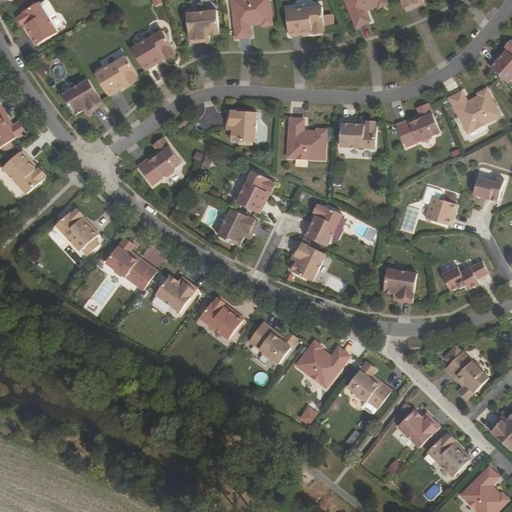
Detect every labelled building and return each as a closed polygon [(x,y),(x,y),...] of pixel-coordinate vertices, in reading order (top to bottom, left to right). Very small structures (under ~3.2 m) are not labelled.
[(165,0),(158,0),(162,9),(169,7),(165,0)] [(264,22),(271,21),(272,24),(281,22),(278,0),(240,0),(246,37),(260,35),(258,20),(263,20),(264,22)] [(374,10),(387,4),(388,7),(397,3),(395,0),(354,0),(366,26),(379,21),(374,10)] [(411,0),(416,10),(435,3),(433,0),(411,0)] [(52,4),(46,8),(56,24),(62,20),(62,17),(55,5),(52,4)] [(331,31),(333,30),(331,5),(295,9),(298,34),(323,31),(323,33),(331,32),(331,31)] [(45,7),(24,19),(25,22),(29,29),(30,29),(31,31),(33,30),(35,33),(33,34),(43,51),(64,38),(56,24),(46,8),(45,7)] [(214,41),(218,40),(217,37),(227,34),(222,11),(193,18),(200,47),(214,43),(214,41)] [(139,55),(152,78),(174,64),(175,66),(182,61),(181,60),(183,59),(171,38),(139,55)] [(140,91),(147,86),(146,85),(148,83),(135,62),(103,81),(117,102),(139,89),(140,91)] [(94,122),(111,110),(96,85),(70,103),(83,122),(91,117),(94,122)] [(483,111),(476,100),(465,108),(484,143),(511,126),(511,117),(500,98),(493,102),(495,103),(483,111)] [(12,126),(14,124),(5,113),(0,116),(0,149),(1,149),(6,158),(33,140),(26,130),(19,135),(12,126)] [(425,131),(425,130),(412,136),(421,158),(435,152),(439,153),(445,149),(447,147),(455,143),(444,114),(432,119),(437,129),(434,130),(433,129),(425,131)] [(237,136),(242,137),(241,148),(266,151),(268,119),(239,117),(237,136)] [(316,128),(303,127),(300,166),(337,169),(339,139),(329,138),(329,141),(315,140),(316,128)] [(381,130),(379,132),(356,130),(353,156),(389,157),(391,132),(389,132),(389,131),(381,130)] [(164,148),(171,145),(167,136),(160,139),(164,148)] [(148,176),(162,194),(174,185),(177,186),(183,181),(184,178),(192,172),(173,147),(163,154),(169,161),(160,168),(159,167),(148,176)] [(31,203),(51,187),(45,177),(43,179),(28,159),(9,176),(31,203)] [(336,174),(335,187),(344,187),(345,174),(336,174)] [(283,201),(287,194),(285,193),(286,191),(263,181),(249,213),(272,224),(282,201),(283,201)] [(511,206),(511,188),(509,188),(508,193),(492,188),(486,205),(510,213),(511,206)] [(408,208),(401,230),(413,233),(420,212),(408,208)] [(447,208),(441,231),(465,238),(472,216),(447,208)] [(339,257),(355,223),(332,212),(330,214),(326,222),(327,223),(316,246),(339,257)] [(108,243),(91,225),(92,224),(87,219),(86,220),(83,216),(65,234),(90,260),(108,243)] [(263,250),(271,232),(244,220),(231,247),(253,257),(258,247),(263,250)] [(134,247),(116,272),(129,281),(129,284),(135,289),(139,289),(147,295),(161,276),(150,267),(148,269),(139,262),(144,255),(134,247)] [(339,264),(312,252),(303,269),(308,272),(304,281),(325,292),(339,264)] [(458,287),(468,303),(476,298),(477,300),(483,296),(487,301),(497,294),(493,290),(505,283),(498,272),(477,284),(473,278),(458,287)] [(406,280),(399,303),(409,306),(407,312),(427,317),(435,288),(406,280)] [(181,285),(167,304),(192,322),(209,298),(194,286),(190,291),(181,285)] [(256,329),(236,313),(237,312),(231,307),(230,308),(227,307),(213,327),(241,349),(256,329)] [(280,369),(284,369),(291,375),(310,349),(300,342),(295,350),(286,343),(287,342),(275,333),(261,352),(273,361),(276,366),(280,369)] [(334,358),(326,352),(308,377),(339,399),(363,366),(351,358),(343,370),(339,368),(341,365),(333,360),(334,358)] [(484,412),(507,389),(500,381),(500,379),(495,373),(491,374),(480,362),(463,378),(474,389),(475,388),(482,396),(476,403),(484,412)] [(383,387),(389,378),(379,372),(361,397),(368,403),(371,407),(375,410),(378,410),(391,419),(405,400),(394,392),(393,392),(387,388),(385,389),(383,387)] [(301,419),(309,425),(319,413),(312,407),(301,419)] [(415,439),(437,460),(458,438),(443,425),(439,429),(432,422),(415,439)] [(489,470),(471,452),(466,446),(464,447),(463,445),(446,463),(471,489),(489,470)] [(394,475),(402,465),(396,460),(387,470),(394,475)] [(511,511),(511,499),(509,496),(511,492),(511,482),(507,477),(480,506),(485,511),(511,511)]
